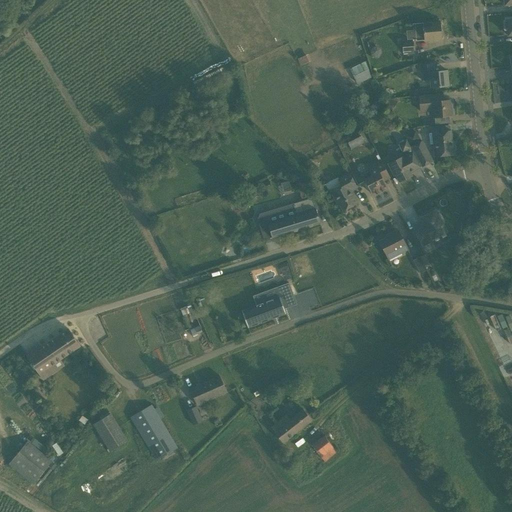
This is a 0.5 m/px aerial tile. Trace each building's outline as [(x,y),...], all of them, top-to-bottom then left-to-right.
[(432,22),(415,23),(413,24),(413,30),(406,30),(407,39),(416,38),(424,38),(424,41),(433,40),(433,39),(442,38),(440,23),(432,24),(432,22)] [(414,41),(402,42),(403,51),(403,55),(406,55),(415,54),(414,50),(414,41)] [(369,78),(361,63),(350,69),(357,84),(369,78)] [(448,86),(447,69),(433,71),(433,63),(420,65),(422,80),(430,79),(431,87),(448,86)] [(435,124),(437,124),(450,123),(449,116),(451,115),(450,100),(444,100),(443,93),(419,95),(421,111),(434,110),(435,124)] [(382,106),(384,95),(376,95),(375,105),(382,106)] [(433,143),(435,156),(455,154),(454,141),(452,141),(451,131),(429,133),(430,144),(433,143)] [(421,167),(413,152),(407,140),(398,144),(402,151),(402,157),(388,164),(394,175),(396,174),(399,182),(412,175),(410,172),(421,167)] [(422,166),(432,161),(422,141),(412,146),(422,166)] [(373,195),(387,188),(383,180),(390,177),(382,161),(368,168),(372,176),(365,179),(373,195)] [(351,189),(357,187),(350,174),(338,180),(341,185),(330,190),(338,205),(339,204),(343,211),(356,204),(353,197),(355,196),(351,189)] [(298,185),(302,197),(312,194),(310,182),(305,183),(298,185)] [(294,209),(266,217),(273,238),(300,229),(300,230),(301,230),(301,229),(306,228),(320,223),(313,203),(312,197),(292,203),(294,209)] [(432,239),(447,231),(436,210),(421,218),(424,224),(414,229),(423,246),(433,241),(432,239)] [(391,235),(379,241),(388,259),(389,259),(390,261),(402,255),(401,253),(408,249),(398,230),(390,233),(391,235)] [(302,256),(288,261),(292,274),(307,269),(302,256)] [(427,270),(420,256),(413,260),(420,274),(427,270)] [(299,281),(311,278),(309,271),(297,275),(299,281)] [(289,282),(278,286),(283,299),(293,295),(289,282)] [(256,305),(242,311),(248,327),(286,313),(284,309),(280,296),(256,305)] [(40,345),(26,355),(39,373),(60,359),(80,345),(69,329),(41,348),(40,345)] [(506,360),(511,358),(511,343),(502,347),(506,360)] [(227,392),(220,376),(190,389),(197,405),(227,392)] [(151,405),(131,417),(157,460),(177,448),(151,405)] [(187,410),(193,425),(196,430),(205,426),(196,406),(187,410)] [(283,443),(312,420),(303,409),(290,419),(286,415),(271,427),(283,443)] [(111,414),(92,425),(109,452),(127,440),(111,414)] [(325,436),(306,451),(310,457),(318,466),(337,452),(325,436)] [(34,484),(52,461),(27,441),(9,464),(34,484)] [(97,503),(139,477),(126,456),(94,475),(97,479),(87,485),(97,503)]
